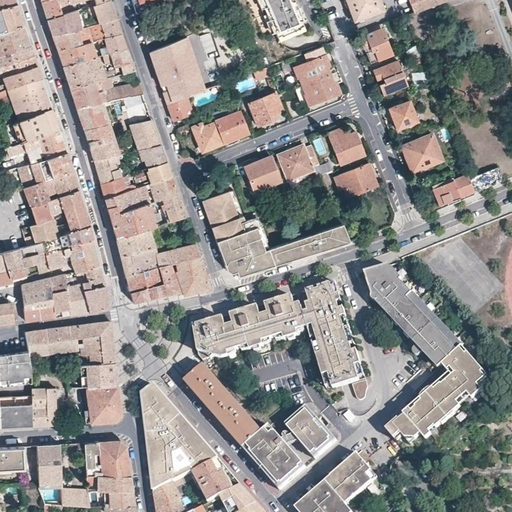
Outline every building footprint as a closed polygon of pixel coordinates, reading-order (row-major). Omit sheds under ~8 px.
[(0,0),(0,9),(17,4),(16,0),(0,0)] [(82,0),(94,0),(95,4),(108,0),(46,0),(41,2),(42,4),(45,13),(47,19),(72,11),(70,3),(82,0)] [(110,0),(108,0),(95,4),(99,13),(103,12),(106,21),(117,18),(113,7),(110,0)] [(131,0),(137,16),(151,9),(148,2),(152,0),(131,0)] [(164,3),(162,0),(152,0),(148,2),(151,9),(164,3)] [(261,0),(264,7),(267,6),(270,12),(272,18),(270,19),(275,33),(303,21),(297,8),(296,9),(291,0),(261,0)] [(384,10),(380,0),(345,0),(354,21),(366,17),(384,10)] [(409,0),(414,11),(442,0),(409,0)] [(17,4),(0,9),(0,32),(24,24),(20,12),(17,4)] [(93,24),(90,16),(88,16),(85,7),(72,11),(47,19),(49,25),(53,36),(93,24)] [(99,13),(96,14),(99,23),(106,21),(103,12),(99,13)] [(398,24),(408,20),(406,14),(395,18),(398,24)] [(120,26),(117,18),(106,21),(99,23),(93,24),(53,36),(58,49),(63,65),(97,57),(92,42),(105,38),(122,34),(120,26)] [(307,31),(303,21),(275,33),(280,42),(307,31)] [(27,35),(24,24),(0,32),(0,55),(30,45),(27,35)] [(379,48),(383,58),(392,54),(382,29),(361,37),(365,47),(371,45),(373,51),(379,48)] [(211,32),(202,35),(208,56),(217,53),(211,32)] [(101,48),(104,55),(128,48),(124,39),(122,34),(105,38),(107,46),(101,48)] [(201,81),(188,44),(172,50),(176,61),(172,62),(182,87),(201,81)] [(417,44),(404,49),(408,59),(421,54),(417,44)] [(0,66),(34,55),(32,50),(30,45),(0,55),(0,66)] [(121,65),(124,73),(135,70),(131,58),(128,48),(104,55),(106,64),(114,62),(116,67),(121,65)] [(335,83),(329,67),(331,66),(326,54),(294,67),(299,78),(300,78),(306,93),(305,94),(309,106),(341,93),(337,82),(335,83)] [(0,66),(0,75),(2,75),(3,78),(38,66),(36,61),(34,55),(0,66)] [(66,76),(71,88),(106,78),(99,57),(97,57),(63,65),(66,76)] [(408,86),(398,61),(373,71),(377,81),(383,78),(387,89),(394,86),(396,91),(408,86)] [(6,86),(0,88),(0,92),(42,79),(40,73),(38,66),(3,78),(6,86)] [(277,92),(267,67),(264,68),(256,71),(259,79),(268,76),(274,93),(249,102),(258,126),(277,118),(275,114),(283,111),(276,92),(277,92)] [(74,97),(77,108),(100,103),(130,96),(143,93),(139,82),(114,88),(111,77),(106,78),(71,88),(74,97)] [(42,79),(0,92),(0,104),(11,101),(46,91),(44,87),(42,79)] [(230,81),(217,86),(219,91),(232,86),(230,81)] [(46,91),(11,101),(18,121),(52,109),(50,104),(46,91)] [(133,103),(145,101),(146,101),(143,93),(130,96),(133,103)] [(193,116),(186,97),(168,105),(171,114),(173,120),(187,115),(188,117),(193,116)] [(418,121),(410,100),(389,109),(397,129),(418,121)] [(156,134),(152,120),(131,124),(128,115),(106,122),(100,103),(77,108),(82,122),(90,145),(94,159),(118,154),(125,152),(127,152),(126,146),(116,148),(108,127),(124,122),(128,133),(133,132),(139,149),(146,148),(160,145),(156,134)] [(238,104),(225,109),(227,116),(217,120),(215,120),(216,122),(224,143),(248,133),(240,111),(238,104)] [(11,124),(5,126),(8,136),(15,134),(16,137),(9,139),(11,146),(59,130),(55,119),(52,109),(18,121),(11,124)] [(227,116),(225,109),(215,113),(217,120),(227,116)] [(8,114),(1,116),(5,126),(11,124),(8,114)] [(205,150),(224,143),(216,122),(203,127),(202,123),(193,127),(199,143),(202,142),(205,150)] [(59,130),(11,146),(5,148),(8,155),(33,148),(37,160),(66,152),(62,140),(59,130)] [(365,154),(356,131),(343,136),(342,132),(329,137),(340,165),(365,154)] [(410,157),(415,170),(442,159),(432,134),(403,146),(407,158),(410,157)] [(318,155),(326,153),(321,137),(313,140),(318,155)] [(162,150),(160,145),(146,148),(152,167),(167,162),(162,150)] [(319,164),(312,146),(305,149),(303,145),(293,149),(295,153),(279,159),(288,181),(314,171),(312,167),(319,164)] [(25,164),(32,184),(72,171),(69,159),(66,152),(37,160),(25,164)] [(121,163),(118,154),(94,159),(95,163),(99,175),(102,184),(123,177),(120,169),(118,169),(117,164),(121,163)] [(281,183),(271,157),(251,165),(254,172),(248,174),(255,194),(281,183)] [(169,168),(167,162),(152,167),(149,168),(153,183),(172,177),(169,168)] [(378,185),(369,163),(334,177),(342,196),(347,194),(348,197),(378,185)] [(19,166),(26,186),(32,184),(25,164),(19,166)] [(475,190),(476,192),(490,187),(504,181),(498,167),(470,178),(475,190)] [(149,168),(134,173),(132,174),(137,188),(144,186),(150,184),(153,183),(149,168)] [(26,186),(23,186),(30,206),(45,201),(43,196),(57,191),(59,196),(79,189),(75,179),(72,171),(32,184),(26,186)] [(475,190),(470,178),(468,173),(439,185),(438,183),(432,185),(440,204),(475,190)] [(130,183),(127,175),(123,177),(102,184),(104,190),(106,198),(136,189),(134,185),(130,183)] [(172,221),(187,217),(178,193),(172,177),(153,183),(150,184),(155,199),(163,197),(172,221)] [(193,188),(195,194),(203,191),(200,183),(197,185),(193,186),(193,188)] [(111,216),(118,238),(151,228),(164,224),(160,213),(155,214),(150,201),(144,186),(137,188),(136,189),(106,198),(111,216)] [(253,272),(350,242),(348,238),(342,221),(267,245),(256,209),(246,212),(236,187),(201,200),(203,205),(220,252),(227,270),(238,276),(253,272)] [(79,189),(59,196),(45,201),(30,206),(36,223),(30,225),(36,243),(42,241),(56,236),(61,235),(90,225),(84,206),(79,189)] [(56,236),(42,241),(43,243),(43,245),(44,248),(44,250),(48,253),(69,247),(94,240),(91,230),(90,225),(61,235),(64,245),(60,246),(56,236)] [(201,256),(196,243),(156,253),(151,228),(118,238),(121,255),(126,274),(158,267),(171,263),(177,262),(201,256)] [(94,240),(69,247),(70,254),(72,263),(76,272),(86,269),(100,265),(97,252),(94,240)] [(28,245),(21,247),(26,264),(32,263),(38,261),(40,271),(52,268),(59,266),(67,264),(65,255),(70,254),(69,247),(48,253),(44,250),(44,248),(43,245),(43,243),(42,241),(36,243),(28,245)] [(5,252),(12,279),(26,275),(19,248),(5,252)] [(12,282),(12,279),(5,252),(0,253),(0,284),(5,284),(12,282)] [(202,255),(201,256),(177,262),(179,270),(177,271),(184,291),(185,296),(195,293),(210,289),(205,271),(202,255)] [(181,291),(171,263),(158,267),(162,284),(156,285),(131,292),(132,296),(133,302),(159,296),(181,291)] [(102,272),(100,265),(86,269),(89,281),(91,290),(105,286),(102,272)] [(420,350),(438,370),(443,365),(462,347),(464,345),(391,265),(370,272),(372,294),(374,294),(372,296),(382,307),(420,350)] [(162,284),(158,267),(126,274),(128,281),(131,292),(156,285),(162,284)] [(107,295),(105,286),(91,290),(89,281),(86,269),(76,272),(76,276),(66,280),(72,315),(80,313),(95,311),(102,309),(110,308),(107,295)] [(65,274),(21,284),(26,321),(47,318),(72,315),(66,280),(65,274)] [(313,343),(325,384),(331,382),(332,385),(347,381),(359,378),(358,375),(364,373),(361,364),(356,349),(353,350),(351,342),(354,341),(351,331),(347,332),(346,326),(349,325),(344,307),(340,308),(338,301),(342,300),(341,296),(337,282),(320,287),(321,290),(317,291),(316,289),(298,294),(300,302),(296,304),(293,296),(266,304),(269,312),(261,315),(259,306),(232,315),(234,323),(226,325),(224,317),(196,326),(200,353),(224,358),(230,356),(228,351),(251,344),(253,348),(261,346),(260,341),(287,333),(289,337),(296,335),(294,330),(308,326),(309,327),(312,338),(316,337),(317,341),(313,343)] [(0,304),(0,324),(13,322),(11,302),(3,304),(0,304)] [(91,365),(115,362),(113,342),(111,321),(88,324),(68,326),(71,351),(78,350),(77,339),(82,338),(84,349),(81,349),(82,356),(90,355),(91,365)] [(29,356),(71,351),(68,326),(56,327),(26,331),(28,351),(29,356)] [(396,440),(397,442),(404,437),(411,444),(421,435),(426,441),(437,431),(435,429),(441,423),(443,425),(455,415),(453,413),(460,406),(459,405),(470,395),(473,399),(482,391),(478,385),(488,376),(467,353),(462,347),(443,365),(453,377),(447,382),(445,379),(441,382),(438,384),(404,416),(405,417),(402,419),(400,421),(399,420),(387,431),(396,440)] [(29,356),(28,351),(3,354),(0,354),(0,427),(10,427),(28,426),(32,426),(30,388),(29,356)] [(115,362),(91,365),(79,365),(82,387),(86,386),(118,385),(116,373),(115,362)] [(214,414),(245,449),(263,432),(205,366),(186,382),(193,391),(205,404),(214,414)] [(118,385),(86,386),(91,423),(105,422),(115,422),(121,415),(120,403),(118,385)] [(152,473),(154,492),(175,483),(195,473),(216,463),(218,462),(156,386),(144,395),(148,432),(152,473)] [(43,426),(57,425),(54,387),(30,388),(32,426),(43,426)] [(285,424),(315,458),(320,454),(336,439),(307,406),(285,424)] [(463,411),(455,417),(460,423),(467,417),(463,411)] [(245,449),(280,489),(303,470),(307,466),(270,426),(263,432),(245,449)] [(119,441),(84,443),(86,476),(130,475),(127,458),(126,447),(122,443),(119,441)] [(46,445),(36,446),(39,484),(61,483),(61,480),(59,446),(59,445),(46,445)] [(0,447),(0,475),(25,474),(24,446),(23,446),(0,447)] [(296,508),(300,511),(345,511),(342,508),(378,476),(357,454),(338,471),(311,494),(301,504),(296,508)] [(195,473),(211,503),(221,498),(230,494),(243,487),(232,476),(228,472),(224,474),(216,463),(195,473)] [(130,475),(86,476),(87,485),(97,485),(97,491),(109,491),(133,491),(131,481),(130,475)] [(375,497),(385,488),(377,479),(367,488),(375,497)] [(157,507),(157,511),(185,511),(180,500),(182,499),(175,483),(154,492),(157,507)] [(405,491),(424,511),(438,511),(413,486),(414,486),(414,485),(412,485),(405,491)] [(87,491),(87,490),(62,489),(61,505),(89,507),(87,491)] [(105,495),(106,506),(135,505),(134,497),(133,491),(109,491),(109,494),(105,495)] [(58,504),(45,503),(44,511),(50,511),(51,509),(58,509),(58,504)]
